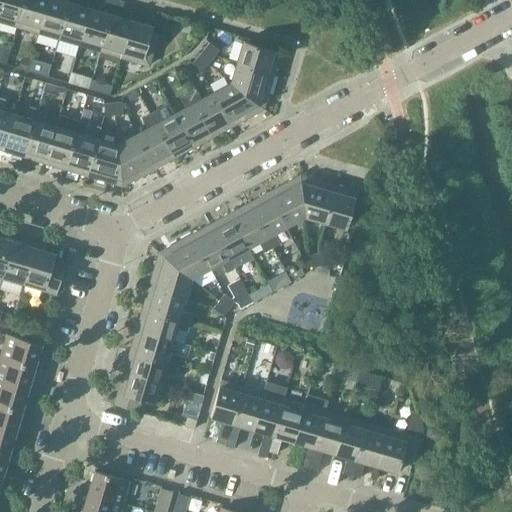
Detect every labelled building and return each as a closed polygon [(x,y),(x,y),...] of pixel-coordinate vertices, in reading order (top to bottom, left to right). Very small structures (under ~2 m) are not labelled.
[(2,0),(0,9),(0,22),(17,28),(25,0),(2,0)] [(25,0),(17,28),(38,34),(47,0),(25,0)] [(57,0),(47,0),(38,34),(58,40),(70,0),(60,0),(61,1),(57,0)] [(70,0),(58,40),(79,46),(90,9),(78,6),(79,0),(70,0)] [(79,46),(100,52),(115,0),(105,0),(102,13),(90,9),(79,46)] [(119,64),(121,58),(131,22),(119,18),(124,2),(118,0),(115,0),(100,52),(98,58),(119,64)] [(131,22),(121,58),(149,66),(158,35),(151,33),(153,28),(131,22)] [(280,52),(244,42),(238,63),(274,74),(280,52)] [(209,43),(204,50),(214,58),(219,51),(209,43)] [(204,50),(198,57),(208,65),(214,58),(204,50)] [(198,57),(192,64),(202,72),(208,65),(198,57)] [(274,74),(238,63),(231,84),(263,110),(274,74)] [(89,89),(92,79),(84,77),(81,87),(89,89)] [(231,84),(212,94),(231,127),(263,110),(231,84)] [(195,89),(188,94),(211,137),(212,138),(231,127),(212,94),(201,100),(195,89)] [(186,109),(175,115),(193,148),(211,137),(188,94),(180,98),(186,109)] [(0,150),(3,152),(14,115),(2,112),(5,100),(0,98),(0,150)] [(122,102),(113,103),(114,116),(124,115),(122,102)] [(114,116),(113,103),(104,104),(105,117),(114,116)] [(24,158),(38,109),(30,107),(26,119),(14,115),(3,152),(24,158)] [(24,158),(45,164),(55,127),(43,124),(47,112),(38,109),(24,158)] [(158,110),(150,114),(174,158),(193,148),(175,115),(164,121),(158,110)] [(148,129),(137,135),(155,169),(174,158),(150,114),(142,118),(148,129)] [(55,127),(45,164),(65,170),(80,122),(59,116),(55,127)] [(65,170),(86,176),(97,140),(85,136),(88,124),(80,122),(65,170)] [(118,146),(122,187),(155,169),(137,135),(118,146)] [(86,176),(122,187),(118,146),(97,140),(86,176)] [(267,194),(285,227),(304,217),(300,176),(267,194)] [(300,176),(304,217),(325,223),(336,186),(300,176)] [(336,186),(325,223),(347,229),(357,192),(336,186)] [(248,204),(272,248),(280,244),(274,233),(285,227),(267,194),(248,204)] [(229,214),(247,248),(259,242),(264,253),(272,248),(248,204),(229,214)] [(210,225),(234,269),(242,265),(236,254),(247,248),(229,214),(210,225)] [(210,225),(191,235),(210,268),(221,262),(226,273),(234,269),(210,225)] [(3,234),(0,233),(0,278),(2,279),(13,242),(2,239),(3,234)] [(159,253),(191,279),(210,268),(191,235),(159,253)] [(2,279),(23,285),(35,244),(26,241),(24,245),(13,242),(2,279)] [(35,244),(23,285),(56,295),(64,268),(52,265),(55,255),(44,251),(46,247),(35,244)] [(148,288),(185,299),(191,279),(159,253),(148,288)] [(317,254),(319,267),(328,266),(326,253),(317,254)] [(317,254),(308,255),(310,268),(319,267),(317,254)] [(310,268),(308,255),(300,256),(301,269),(310,268)] [(268,285),(249,295),(253,303),(272,293),(268,285)] [(142,310),(191,323),(193,315),(181,311),(185,299),(148,288),(142,310)] [(219,301),(229,309),(235,302),(225,294),(219,301)] [(229,309),(219,301),(213,308),(223,317),(229,309)] [(191,323),(142,310),(136,330),(173,341),(176,328),(188,332),(191,323)] [(130,351),(178,365),(181,356),(169,353),(173,341),(136,330),(130,351)] [(7,335),(0,358),(35,368),(41,346),(7,335)] [(178,365),(130,351),(124,371),(160,382),(164,370),(176,374),(178,365)] [(0,358),(0,381),(28,390),(35,368),(0,358)] [(160,382),(124,371),(114,405),(138,412),(142,400),(154,404),(160,382)] [(218,437),(227,439),(242,387),(221,380),(210,417),(223,420),(218,437)] [(0,381),(0,405),(22,412),(28,390),(0,381)] [(266,458),(268,452),(284,399),(286,389),(266,383),(263,393),(252,429),(264,432),(258,455),(266,458)] [(240,425),(252,429),(263,393),(242,387),(227,439),(225,446),(234,448),(240,425)] [(306,445),(299,467),(308,470),(325,411),(328,401),(307,395),(304,405),(294,441),(306,445)] [(282,438),(294,441),(304,405),(284,399),(268,452),(277,454),(282,438)] [(0,405),(0,428),(16,433),(22,412),(0,405)] [(323,450),(335,453),(346,417),(325,411),(308,470),(317,472),(323,450)] [(187,417),(184,427),(194,430),(197,420),(187,417)] [(342,473),(351,476),(367,423),(346,417),(335,453),(347,457),(342,473)] [(351,476),(360,479),(365,462),(377,465),(387,429),(367,423),(351,476)] [(0,428),(0,452),(9,455),(16,433),(0,428)] [(421,439),(387,429),(377,465),(398,472),(402,459),(414,463),(421,439)] [(0,476),(3,477),(9,455),(0,452),(0,476)] [(88,494),(122,504),(129,481),(95,471),(88,494)] [(154,511),(167,511),(173,492),(162,489),(154,511)] [(120,511),(122,504),(88,494),(82,511),(120,511)] [(174,511),(186,511),(190,497),(179,494),(174,511)]
